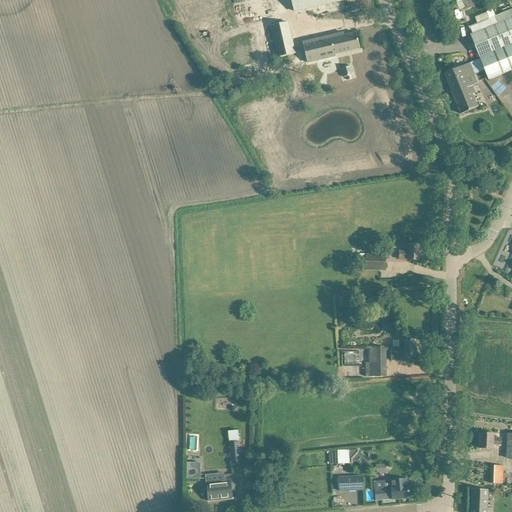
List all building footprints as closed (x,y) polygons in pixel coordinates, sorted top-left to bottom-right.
[(237,25),(246,23),(270,18),(265,0),(231,0),(237,25)] [(345,0),(291,0),(295,12),(345,0)] [(479,57),(511,44),(511,17),(470,35),(471,39),(479,57)] [(246,23),(237,25),(236,25),(238,36),(228,39),(235,67),(255,63),(246,23)] [(287,26),(271,30),(278,60),(294,57),(287,26)] [(343,33),(302,43),(306,61),(360,49),(356,33),(344,36),(343,33)] [(511,70),(511,44),(479,57),(488,80),(511,70)] [(468,85),(465,78),(474,75),(469,63),(444,73),(452,92),(468,85)] [(350,66),(341,69),(343,77),(347,77),(351,75),(353,75),(350,66)] [(477,84),(474,75),(465,78),(468,85),(452,92),(461,114),(477,107),(472,95),(475,93),(472,86),(477,84)] [(490,161),(486,171),(493,174),(497,164),(490,161)] [(408,244),(408,252),(399,251),(399,260),(408,260),(419,260),(420,245),(408,244)] [(366,254),(366,270),(386,270),(386,254),(366,254)] [(416,341),(399,340),(398,348),(391,347),(391,361),(405,361),(405,358),(415,358),(416,341)] [(369,377),(386,377),(386,349),(369,349),(369,377)] [(241,464),(238,431),(228,431),(231,465),(241,464)] [(494,433),(480,433),(480,449),(493,449),(493,445),(501,445),(501,438),(493,438),(494,433)] [(350,464),(349,450),(337,451),(338,464),(350,464)] [(193,477),(205,477),(206,462),(193,462),(193,477)] [(490,484),(502,484),(503,466),(490,466),(490,484)] [(235,486),(233,474),(224,475),(225,482),(207,484),(209,501),(232,499),(231,487),(235,486)] [(356,477),(339,477),(339,491),(357,490),(356,477)] [(408,479),(390,480),(391,488),(375,489),(375,500),(392,499),(392,500),(409,499),(408,479)] [(487,511),(488,490),(472,489),(471,511),(487,511)]
